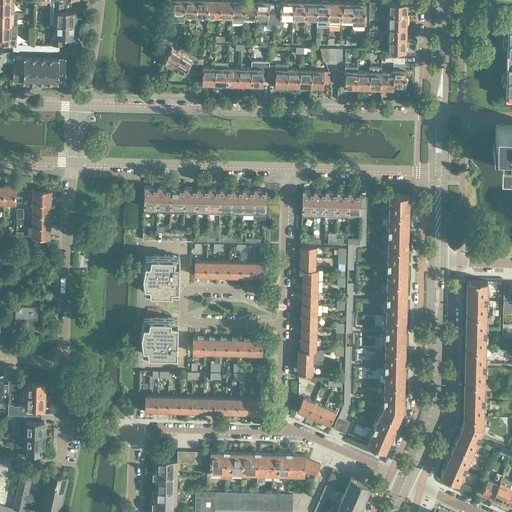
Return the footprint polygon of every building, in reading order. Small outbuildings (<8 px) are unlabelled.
[(0,0),(0,11),(10,12),(10,0),(0,0)] [(184,15),(184,0),(172,0),(172,1),(171,1),(171,6),(172,6),(172,15),(184,15)] [(196,16),(196,0),(184,0),(184,15),(196,16)] [(208,16),(208,0),(196,0),(196,16),(208,16)] [(220,16),(220,0),(208,0),(208,16),(220,16)] [(232,17),(233,0),(230,0),(220,0),(220,16),(232,17)] [(244,17),(245,0),(233,0),(232,17),(244,17)] [(256,17),(256,1),(251,1),(251,0),(246,0),(245,0),(244,17),(256,17)] [(293,19),(293,2),(293,0),(286,0),(286,1),(281,1),(281,6),(280,6),(275,6),(274,21),(280,21),(280,19),(293,19)] [(269,1),(256,1),(256,17),(268,18),(268,21),(274,21),(275,6),(274,6),(269,6),(269,1)] [(305,11),(305,2),(305,1),(297,1),(297,2),(293,2),(293,19),(304,19),(305,11)] [(316,20),(317,2),(317,1),(310,1),(310,2),(305,2),(305,11),(304,19),(316,20)] [(328,20),(329,3),(329,1),(322,1),(322,2),(317,2),(316,20),(328,20)] [(341,20),(341,3),(341,2),(334,1),(334,3),(329,3),(328,20),(328,25),(340,25),(341,20)] [(55,15),(55,24),(77,24),(77,16),(76,16),(76,11),(71,11),(71,2),(61,2),(52,2),(52,3),(52,10),(54,10),(54,15),(55,15)] [(352,21),(353,3),(353,2),(346,2),(346,3),(341,3),(341,20),(352,21)] [(358,3),(353,3),(352,21),(352,26),(365,26),(365,19),(365,13),(365,10),(365,3),(365,2),(358,2),(358,3)] [(389,2),(388,14),(406,15),(406,10),(407,10),(407,3),(397,2),(391,2),(389,2)] [(0,23),(10,24),(10,12),(0,11),(0,23)] [(407,15),(406,15),(388,14),(388,27),(406,27),(406,22),(407,15)] [(10,36),(10,24),(0,23),(0,36),(4,37),(4,44),(14,44),(16,44),(17,36),(10,36)] [(77,32),(77,24),(55,24),(55,31),(53,31),(53,37),(51,37),(51,45),(59,45),(64,45),(63,45),(63,40),(64,40),(64,37),(75,37),(75,32),(77,32)] [(406,27),(388,27),(387,39),(405,39),(405,34),(406,34),(406,27)] [(406,39),(405,39),(387,39),(387,51),(390,51),(390,57),(404,57),(404,52),(406,52),(406,51),(405,51),(405,47),(405,46),(406,46),(406,39)] [(173,68),(182,53),(171,47),(166,55),(166,54),(163,58),(164,59),(163,61),(173,68)] [(330,60),(330,48),(320,48),(323,62),(325,61),(329,60),(330,60)] [(4,50),(0,49),(0,67),(5,68),(5,69),(5,66),(13,66),(13,79),(12,79),(12,80),(53,81),(58,81),(58,82),(58,81),(63,81),(63,82),(64,82),(64,81),(66,82),(66,81),(65,81),(66,58),(66,57),(59,57),(59,55),(58,55),(57,55),(57,57),(13,56),(14,52),(5,52),(5,50),(4,50)] [(192,60),(191,59),(182,53),(173,68),(184,74),(185,71),(192,60)] [(404,58),(404,57),(390,57),(390,61),(393,61),(392,72),(393,72),(393,85),(405,86),(405,84),(407,83),(407,79),(405,78),(405,69),(404,69),(404,63),(404,58)] [(196,74),(197,58),(192,58),(191,59),(192,60),(185,71),(190,74),(191,74),(196,74)] [(263,80),(268,80),(269,80),(269,65),(263,65),(263,69),(250,68),(250,85),(251,85),(252,86),(256,86),(257,85),(263,85),(263,80)] [(287,85),(287,69),(275,69),(275,65),(269,65),(269,80),(274,80),(274,81),(275,81),(275,85),(276,85),(277,87),(281,87),(282,85),(287,85)] [(214,84),(214,68),(202,67),(202,74),(202,83),(204,83),(204,85),(209,85),(209,83),(214,84)] [(357,87),(357,71),(357,67),(345,67),(345,71),(340,71),(339,73),(338,85),(344,85),(344,87),(346,87),(347,89),(351,89),(352,87),(357,87)] [(226,84),(226,68),(214,68),(214,84),(226,84)] [(238,84),(238,68),(226,68),(226,84),(228,84),(228,85),(233,85),(233,84),(238,84)] [(250,85),(250,68),(238,68),(238,84),(250,85)] [(299,86),(299,69),(287,69),(287,85),(299,86)] [(311,86),(311,70),(299,69),(299,86),(311,86)] [(323,87),(323,83),(329,83),(329,73),(329,71),(324,71),(324,70),(311,70),(311,86),(316,86),(317,88),(321,88),(322,86),(323,87)] [(369,88),(369,71),(357,71),(357,87),(369,88)] [(381,88),(381,71),(369,71),(369,88),(381,88)] [(393,85),(392,72),(381,71),(381,88),(386,88),(386,90),(391,90),(391,88),(393,88),(393,85)] [(499,169),(511,169),(511,125),(495,125),(495,148),(499,149),(499,169)] [(4,184),(4,186),(3,202),(15,202),(15,201),(15,197),(16,186),(10,186),(10,185),(4,184)] [(157,207),(158,186),(157,186),(157,187),(152,187),(152,186),(144,186),(143,211),(154,212),(157,212),(157,210),(158,207),(157,207)] [(170,207),(171,187),(170,187),(170,188),(165,188),(165,186),(158,186),(157,207),(158,207),(170,207)] [(183,207),(184,187),(184,188),(179,188),(179,187),(171,187),(170,207),(183,207)] [(197,213),(197,187),(197,188),(192,188),(192,187),(184,187),(183,207),(183,212),(197,213)] [(208,213),(209,188),(208,188),(208,189),(204,189),(204,187),(197,187),(197,213),(208,213)] [(219,213),(220,188),(219,189),(215,189),(215,188),(209,188),(208,213),(219,213)] [(231,214),(231,188),(231,189),(227,189),(227,188),(220,188),(219,213),(231,214)] [(242,214),(243,188),(242,188),(242,190),(238,189),(238,188),(231,188),(231,214),(242,214)] [(254,214),(254,189),(254,190),(249,190),(249,189),(243,188),(242,214),(254,214)] [(266,210),(266,200),(266,189),(265,189),(265,190),(261,190),(261,189),(254,189),(254,214),(265,215),(266,210)] [(34,190),(34,201),(50,202),(50,197),(51,197),(51,190),(34,190)] [(313,216),(314,190),(314,192),(309,191),(309,190),(302,190),(302,216),(313,216)] [(325,216),(325,191),(325,192),(321,192),(321,191),(314,190),(313,216),(325,216)] [(336,216),(337,191),(336,191),(336,192),(332,192),(332,191),(325,191),(325,216),(336,216)] [(348,217),(348,191),(348,192),(344,192),(344,191),(337,191),(336,216),(348,217)] [(360,195),(360,192),(359,192),(359,193),(355,193),(355,191),(348,191),(348,217),(359,217),(360,208),(367,208),(367,195),(360,195)] [(389,194),(389,199),(389,213),(409,214),(409,195),(409,194),(389,194)] [(51,208),(51,202),(50,202),(34,201),(33,213),(49,214),(49,213),(50,208),(51,208)] [(51,213),(49,213),(49,214),(33,213),(33,224),(49,225),(49,220),(50,220),(51,213)] [(408,248),(409,214),(389,213),(388,247),(408,248)] [(50,225),(49,225),(33,224),(32,236),(49,237),(49,231),(50,231),(50,225)] [(301,245),(300,257),(315,257),(316,245),(301,245)] [(407,281),(408,248),(388,247),(387,281),(407,281)] [(179,280),(179,266),(179,257),(179,256),(178,256),(169,255),(168,255),(159,255),(157,255),(154,255),(146,255),(145,255),(143,267),(142,275),(144,292),(152,293),(168,293),(169,293),(171,293),(179,292),(179,283),(179,280)] [(315,269),(315,268),(315,257),(300,257),(300,269),(303,269),(315,269)] [(206,275),(206,260),(200,260),(195,260),(194,275),(200,275),(205,276),(205,275),(206,275)] [(218,276),(218,260),(212,260),(206,260),(206,275),(211,275),(211,276),(217,276),(218,276)] [(229,276),(229,261),(223,260),(223,261),(218,261),(218,260),(218,276),(223,276),(228,276),(229,276)] [(241,276),(241,261),(240,261),(235,261),(229,261),(229,276),(234,276),(240,276),(241,276)] [(252,277),(252,261),(246,261),(241,261),(241,276),(246,276),(246,277),(251,277),(251,276),(252,277)] [(258,262),(252,261),(252,277),(257,277),(263,277),(264,277),(264,262),(263,262),(258,261),(258,262)] [(318,268),(315,268),(315,269),(303,269),(303,280),(317,281),(318,268)] [(467,280),(466,314),(486,314),(486,298),(487,281),(487,280),(479,280),(475,279),(475,280),(467,280)] [(317,292),(317,281),(303,280),(302,292),(317,292)] [(406,315),(407,281),(387,281),(386,315),(406,315)] [(317,304),(317,292),(302,292),(302,303),(317,304)] [(316,315),(317,304),(302,303),(302,315),(316,315)] [(16,326),(37,327),(37,307),(16,306),(16,326)] [(485,348),(486,314),(466,314),(465,348),(485,348)] [(316,326),(316,315),(302,315),(301,326),(316,326)] [(405,349),(406,315),(386,315),(385,348),(405,349)] [(177,345),(177,330),(178,328),(178,318),(170,317),(167,317),(152,317),(144,317),(140,334),(143,353),(143,354),(151,354),(155,355),(156,355),(165,355),(166,355),(175,355),(177,355),(177,347),(177,345)] [(316,338),(316,326),(301,326),(301,337),(316,338)] [(204,352),(204,337),(198,337),(193,337),(192,352),(198,352),(202,352),(204,352)] [(216,353),(216,338),(215,338),(215,337),(210,337),(204,337),(204,352),(209,352),(209,353),(215,353),(216,353)] [(315,350),(316,338),(301,337),(301,349),(313,349),(313,350),(315,350)] [(227,353),(227,338),(221,338),(216,338),(216,353),(221,353),(226,353),(227,353)] [(239,353),(239,338),(238,338),(233,338),(227,338),(227,353),(232,353),(238,353),(239,353)] [(250,354),(250,339),(250,338),(244,338),(239,338),(239,353),(244,353),(244,354),(249,354),(250,354)] [(256,339),(250,339),(250,354),(255,354),(261,354),(262,354),(262,339),(261,339),(256,338),(256,339)] [(404,382),(405,349),(385,348),(384,382),(404,382)] [(484,382),(485,348),(465,348),(464,381),(484,382)] [(313,361),(313,350),(313,349),(301,349),(298,349),(298,361),(313,361)] [(312,373),(313,361),(298,361),(297,372),(298,372),(311,373),(312,373)] [(0,405),(2,406),(3,393),(8,394),(9,384),(3,384),(3,380),(0,380),(0,405)] [(22,394),(26,394),(45,395),(45,390),(46,390),(46,384),(45,384),(45,382),(27,381),(27,389),(23,389),(22,394)] [(483,416),(484,382),(464,381),(463,415),(483,416)] [(404,408),(404,382),(384,382),(383,404),(380,411),(399,419),(404,408)] [(45,400),(45,395),(26,394),(26,407),(44,408),(44,406),(45,406),(46,400),(45,400)] [(157,410),(157,395),(152,395),(146,395),(145,395),(145,400),(145,406),(145,410),(146,410),(151,410),(157,410)] [(168,410),(168,395),(162,395),(157,395),(157,410),(162,410),(167,411),(167,410),(168,410)] [(180,411),(180,396),(179,396),(179,395),(174,395),(174,396),(168,395),(168,410),(173,410),(173,411),(179,411),(180,411)] [(191,411),(191,396),(185,396),(180,396),(180,411),(185,411),(191,411)] [(203,411),(203,396),(202,396),(197,396),(191,396),(191,411),(196,411),(202,412),(202,411),(203,411)] [(214,412),(214,397),(214,396),(208,396),(203,396),(203,411),(208,411),(208,412),(213,412),(214,412)] [(308,414),(314,401),(309,399),(309,398),(304,396),(303,396),(297,410),(298,410),(303,413),(303,412),(308,414)] [(226,412),(226,397),(225,397),(220,397),(214,397),(214,412),(219,412),(225,412),(226,412)] [(237,412),(237,397),(231,397),(226,397),(226,412),(231,412),(236,412),(237,412)] [(249,413),(249,398),(248,398),(248,397),(243,397),(237,397),(237,412),(242,412),(242,413),(248,413),(249,413)] [(254,398),(249,398),(249,413),(254,413),(259,413),(260,413),(261,398),(259,398),(254,397),(254,398)] [(318,419),(324,405),(320,403),(315,401),(314,401),(308,414),(308,415),(314,417),(318,419)] [(329,424),(335,410),(330,408),(325,405),(325,406),(324,405),(318,419),(319,419),(319,420),(324,422),(329,424)] [(385,450),(399,419),(380,411),(367,442),(366,442),(374,446),(377,448),(378,447),(385,451),(386,450),(385,450)] [(483,426),(483,416),(463,415),(463,421),(454,443),(472,451),(483,426)] [(339,430),(344,419),(343,419),(338,416),(333,427),(334,428),(334,427),(339,429),(338,430),(339,430)] [(349,422),(344,419),(339,430),(344,432),(349,422)] [(25,426),(25,434),(44,434),(44,433),(45,432),(45,428),(44,427),(44,421),(18,420),(18,426),(25,426)] [(44,434),(25,434),(19,433),(19,441),(18,441),(18,446),(27,446),(27,454),(41,454),(41,447),(43,447),(43,441),(45,440),(45,436),(44,435),(44,434)] [(459,482),(472,451),(454,443),(440,474),(447,478),(451,480),(451,479),(459,483),(459,482)] [(241,474),(242,452),(229,452),(229,451),(224,451),(224,452),(211,452),(211,451),(210,451),(210,473),(241,474)] [(272,475),(273,453),(260,453),(260,452),(255,452),(255,453),(242,452),(241,474),(272,475)] [(304,470),(304,457),(305,454),(304,454),(291,454),(291,453),(286,453),(286,454),(273,453),(272,475),(303,475),(303,476),(304,476),(304,470)] [(309,472),(314,461),(304,457),(304,470),(309,472)] [(176,490),(177,463),(177,460),(154,459),(154,460),(156,460),(156,472),(153,472),(154,472),(154,476),(153,476),(153,477),(155,477),(155,489),(153,489),(176,490)] [(315,475),(320,464),(314,461),(309,472),(315,475)] [(334,481),(338,471),(332,469),(328,478),(334,481)] [(32,474),(21,471),(13,508),(16,509),(21,510),(24,511),(26,501),(40,504),(39,505),(60,510),(68,476),(67,475),(67,476),(60,475),(48,472),(48,471),(47,471),(42,496),(28,493),(32,474)] [(340,483),(344,474),(338,471),(334,481),(340,483)] [(346,486),(350,477),(344,474),(340,483),(346,486)] [(351,475),(350,477),(346,486),(334,511),(358,511),(363,501),(365,502),(367,497),(365,497),(370,484),(351,475)] [(503,502),(509,488),(511,485),(511,481),(511,478),(509,477),(507,482),(500,479),(498,483),(492,498),(497,500),(497,499),(503,502)] [(492,498),(498,483),(487,479),(481,492),(487,495),(487,496),(492,498)] [(511,506),(511,489),(509,488),(503,502),(509,504),(509,505),(511,506)] [(175,511),(176,490),(153,489),(153,490),(155,490),(155,502),(152,502),(153,502),(153,505),(153,506),(152,506),(152,507),(155,507),(154,511),(175,511)] [(184,502),(193,502),(193,492),(185,492),(184,502)] [(216,497),(209,497),(201,497),(201,500),(200,506),(200,511),(211,511),(212,511),(211,511),(215,509),(216,509),(216,497)]
